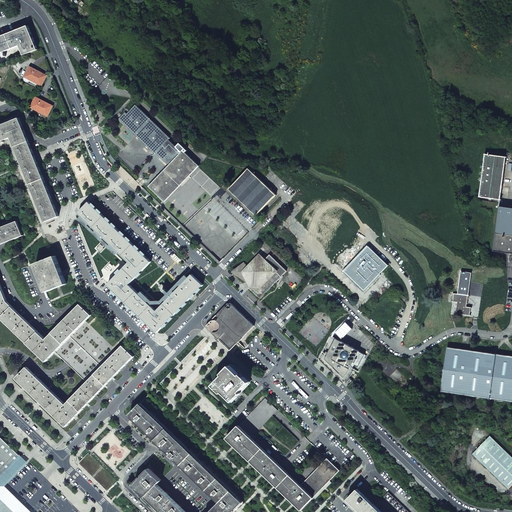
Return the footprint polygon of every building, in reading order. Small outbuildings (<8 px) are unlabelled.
[(0,53),(20,45),(24,55),(38,50),(28,26),(0,37),(0,53)] [(30,67),(25,78),(24,79),(25,80),(25,81),(26,82),(27,82),(28,82),(29,82),(30,81),(31,80),(42,86),(47,76),(39,71),(30,67)] [(36,97),(30,108),(30,109),(31,111),(32,112),(33,112),(34,112),(36,111),(36,110),(48,116),(53,106),(45,102),(36,97)] [(170,138),(136,105),(127,114),(126,112),(119,119),(155,154),(156,153),(169,166),(182,152),(169,140),(170,138)] [(11,137),(45,222),(54,218),(59,216),(23,126),(20,118),(0,126),(0,143),(5,142),(4,140),(11,137)] [(199,166),(183,151),(182,152),(169,166),(149,187),(165,202),(199,167),(199,166)] [(485,154),(479,197),(501,200),(504,179),(506,157),(485,154)] [(276,195),(249,169),(229,189),(256,216),(276,195)] [(151,262),(89,202),(79,213),(130,262),(108,285),(158,333),(203,285),(192,275),(179,289),(157,311),(129,285),(151,262)] [(511,208),(499,207),(493,251),(511,253),(511,208)] [(0,244),(23,235),(17,221),(0,228),(0,244)] [(369,247),(345,272),(364,291),(389,266),(369,247)] [(254,294),(260,299),(287,271),(270,255),(264,261),(259,255),(247,267),(247,266),(246,265),(244,264),(243,264),(242,265),(234,272),(242,280),(243,280),(245,280),(246,279),(247,277),(250,280),(254,283),(249,289),(254,294)] [(35,264),(47,292),(67,284),(61,270),(56,256),(35,264)] [(466,307),(468,296),(471,273),(461,272),(457,294),(454,294),(453,302),(457,302),(456,314),(470,316),(471,308),(466,307)] [(0,283),(0,316),(47,361),(56,352),(86,321),(92,315),(81,304),(46,339),(7,302),(2,288),(0,283)] [(239,342),(253,327),(233,308),(232,307),(229,307),(227,307),(225,307),(224,308),(210,322),(209,324),(209,325),(208,328),(209,329),(210,330),(231,351),(238,344),(244,349),(245,348),(239,342)] [(86,321),(56,352),(67,363),(87,383),(117,352),(115,349),(86,321)] [(330,336),(320,353),(324,355),(323,358),(333,368),(335,367),(340,372),(339,373),(343,378),(346,375),(349,378),(353,371),(359,374),(366,360),(365,359),(366,355),(359,351),(342,342),(341,342),(330,336)] [(27,367),(17,378),(66,426),(134,356),(123,346),(117,352),(87,383),(66,404),(27,367)] [(511,402),(511,356),(492,353),(447,347),(441,392),(511,402)] [(249,383),(232,366),(223,375),(215,384),(232,400),(249,383)] [(278,410),(265,398),(238,425),(251,438),(259,430),(272,416),(278,410)] [(232,511),(242,502),(141,403),(129,415),(218,501),(207,511),(185,511),(156,485),(161,480),(149,469),(134,484),(162,511),(232,511)] [(299,441),(272,416),(259,430),(285,455),(299,441)] [(251,438),(238,425),(226,438),(301,510),(330,480),(340,470),(327,458),(314,472),(301,485),(251,438)] [(16,452),(0,436),(0,469),(3,473),(21,455),(16,452)] [(511,457),(490,436),(473,454),(509,489),(511,485),(511,457)] [(89,452),(79,462),(89,471),(88,472),(90,474),(90,473),(95,478),(95,479),(99,482),(105,487),(104,488),(107,491),(118,481),(89,452)] [(22,454),(21,455),(3,473),(11,481),(30,462),(22,454)] [(79,462),(78,463),(88,472),(89,471),(79,462)] [(34,511),(7,485),(11,481),(3,473),(0,476),(0,494),(18,511),(34,511)] [(381,511),(357,489),(347,499),(359,511),(381,511)] [(408,511),(388,493),(383,498),(398,511),(408,511)] [(0,511),(18,511),(0,494),(0,511)]
